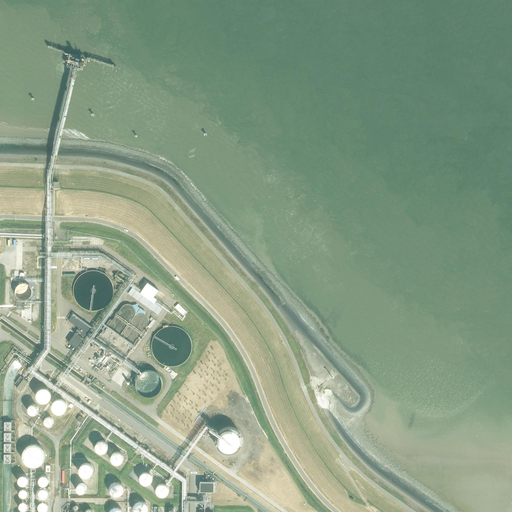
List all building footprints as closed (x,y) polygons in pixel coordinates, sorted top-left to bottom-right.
[(174,308),(185,316),(189,311),(178,302),(174,308)] [(76,332),(84,338),(92,327),(73,313),(68,320),(79,328),(76,332)] [(154,318),(148,327),(151,328),(157,320),(154,318)] [(84,338),(76,332),(66,346),(74,352),(84,338)] [(34,365),(31,370),(39,373),(41,368),(34,365)] [(24,387),(31,379),(27,376),(20,384),(24,387)] [(51,395),(52,394),(51,392),(51,391),(50,389),(49,388),(47,387),(46,386),(44,386),(43,386),(42,386),(40,386),(39,387),(37,388),(37,389),(36,391),(35,392),(35,394),(35,395),(36,397),(37,399),(39,401),(40,401),(42,402),(43,402),(45,402),(46,401),(48,401),(49,400),(50,399),(51,397),(51,395)] [(66,407),(66,405),(66,404),(66,402),(65,401),(64,400),(63,399),(61,398),(60,398),(59,397),(57,397),(56,398),(54,399),(52,400),(52,402),(51,403),(51,405),(51,406),(51,408),(52,409),(53,410),(54,411),(55,412),(57,413),(58,413),(60,413),(61,412),(63,412),(64,411),(65,409),(66,408),(66,407)] [(38,411),(38,409),(38,408),(38,407),(37,406),(37,405),(36,405),(35,404),(33,403),(31,404),(30,404),(29,405),(28,406),(27,407),(27,408),(27,409),(27,410),(27,411),(27,412),(28,413),(30,415),(32,415),(33,415),(35,415),(36,414),(37,412),(38,412),(38,411)] [(53,423),(53,422),(53,421),(52,420),(51,418),(50,418),(49,417),(48,417),(47,417),(46,417),(45,418),(44,420),(43,422),(44,424),(45,425),(45,426),(46,426),(48,427),(49,427),(50,426),(51,425),(52,424),(53,423)] [(242,441),(242,439),(242,436),(241,434),(240,432),(238,430),(236,428),(234,427),(232,426),(229,426),(227,426),(224,426),(221,428),(219,429),(218,432),(217,434),(216,436),(216,438),(216,441),(216,443),(218,446),(219,448),(221,450),(223,451),(226,452),(228,452),(231,452),(233,451),(236,450),(238,448),(240,446),(241,444),(242,441)] [(107,446),(107,445),(107,444),(106,442),(106,441),(105,440),(103,439),(102,439),(101,439),(99,439),(97,439),(96,440),(95,441),(95,442),(94,444),(94,445),(94,446),(95,447),(96,449),(96,450),(97,451),(99,451),(100,451),(101,451),(102,451),(103,451),(105,450),(106,449),(106,448),(107,446)] [(45,456),(45,454),(45,452),(45,449),(44,447),(42,446),(40,444),(38,443),(36,442),(34,442),(31,442),(29,443),(27,444),(25,446),(24,447),(23,449),(22,451),(22,454),(22,456),(23,458),(24,460),(25,462),(27,464),(29,465),(31,465),(33,466),(35,465),(38,465),(40,464),(42,462),(43,460),(44,458),(45,456)] [(123,458),(123,457),(123,456),(123,455),(122,453),(121,453),(119,451),(118,451),(117,451),(116,451),(114,451),(113,453),(112,453),(111,455),(111,457),(111,458),(111,459),(112,461),(113,462),(114,462),(115,463),(116,463),(117,463),(119,463),(120,462),(121,461),(122,460),(123,459),(123,458)] [(93,471),(93,469),(93,468),(92,467),(92,465),(91,464),(90,463),(89,463),(88,462),(86,462),(84,462),(83,462),(82,463),(80,464),(80,465),(79,466),(78,468),(78,469),(78,471),(78,472),(79,473),(80,474),(81,475),(82,476),(83,476),(85,477),(86,477),(88,476),(89,476),(90,475),(91,474),(92,473),(93,471)] [(152,479),(152,477),(152,476),(152,475),(151,474),(150,473),(149,471),(148,471),(146,471),(145,471),(143,471),(142,471),(141,472),(140,473),(140,474),(139,476),(139,477),(139,478),(139,480),(140,481),(141,482),(142,483),(143,483),(144,484),(145,484),(146,484),(148,484),(149,483),(150,482),(151,481),(152,480),(152,479)] [(28,479),(28,478),(28,476),(27,475),(26,474),(24,473),(23,473),(22,473),(21,474),(20,474),(19,475),(19,476),(19,478),(19,480),(20,481),(20,482),(21,483),(23,483),(25,483),(26,483),(27,482),(28,481),(28,480),(28,479)] [(49,479),(49,478),(48,476),(48,475),(46,474),(45,473),(44,473),(42,473),(41,474),(41,475),(40,475),(39,476),(39,477),(39,478),(39,480),(40,481),(41,482),(42,483),(44,483),(45,483),(46,483),(47,482),(48,481),(48,480),(49,479)] [(207,492),(217,492),(217,477),(203,477),(203,480),(201,480),(201,490),(207,490),(207,492)] [(123,489),(123,488),(123,486),(123,485),(122,483),(121,482),(119,481),(118,480),(117,480),(116,480),(114,480),(112,480),(111,481),(110,482),(109,483),(108,484),(108,486),(107,488),(108,489),(108,491),(109,492),(110,493),(111,494),(112,495),(114,495),(115,496),(116,496),(118,495),(120,494),(121,493),(122,492),(123,491),(123,489)] [(168,490),(169,489),(168,487),(168,485),(167,484),(166,484),(165,483),(164,483),(162,482),(161,482),(160,483),(159,483),(158,484),(157,485),(156,486),(156,487),(156,489),(156,491),(157,492),(157,493),(158,494),(159,494),(161,495),(162,495),(163,495),(165,495),(165,494),(166,493),(167,492),(168,491),(168,490)] [(87,489),(87,488),(87,487),(86,486),(85,485),(84,484),(83,483),(81,483),(79,484),(78,486),(78,487),(77,488),(78,489),(78,490),(79,491),(80,492),(82,493),(84,492),(85,491),(86,491),(86,490),(87,489)] [(48,493),(49,491),(48,490),(48,489),(47,488),(46,488),(45,487),(43,488),(42,488),(41,490),(41,491),(41,492),(41,493),(42,494),(43,495),(44,495),(46,495),(47,494),(48,493)] [(29,493),(29,492),(29,490),(28,489),(27,488),(25,488),(24,488),(23,488),(22,489),(21,490),(21,491),(21,493),(22,494),(24,495),(25,496),(27,495),(28,494),(29,493)] [(29,506),(29,504),(29,503),(28,502),(27,501),(25,500),(23,501),(22,501),(21,503),(21,504),(21,506),(22,507),(23,507),(23,508),(25,508),(26,508),(28,507),(29,506)] [(49,506),(50,504),(49,503),(49,502),(48,501),(47,501),(46,500),(44,501),(43,501),(43,502),(42,503),(42,504),(42,506),(43,507),(43,508),(44,508),(46,509),(47,508),(48,508),(49,507),(49,506)] [(147,509),(148,507),(147,506),(147,504),(146,503),(145,502),(144,501),(143,500),(141,500),(140,500),(139,500),(137,500),(136,501),(135,502),(134,503),(133,504),(133,506),(132,507),(132,508),(133,510),(133,511),(145,511),(146,511),(147,511),(147,509)]
